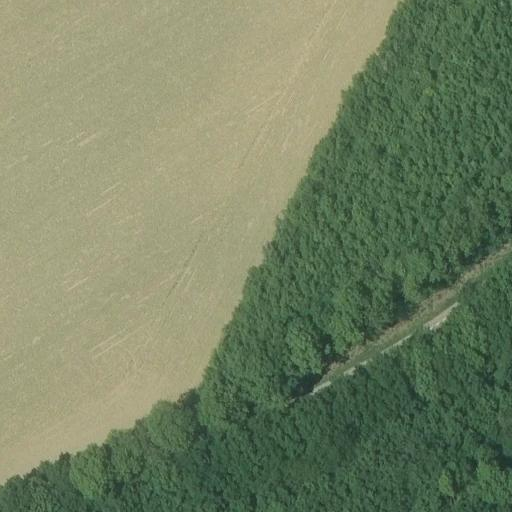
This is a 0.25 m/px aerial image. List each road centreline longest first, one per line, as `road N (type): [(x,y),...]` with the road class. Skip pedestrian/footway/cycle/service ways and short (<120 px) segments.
road 1 (unclassified): [(101,511),(332,392),(511,270)]
road 2 (track): [(511,345),(204,511)]
